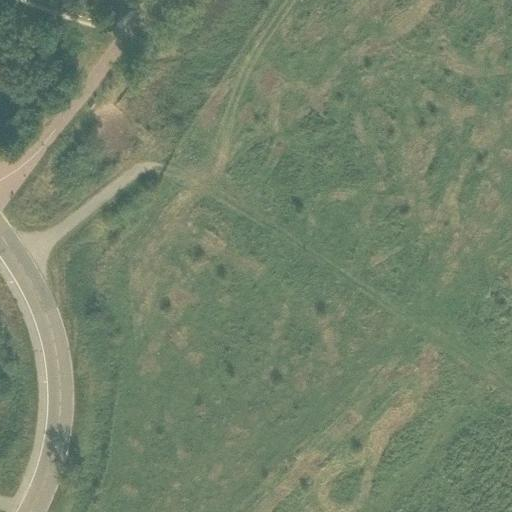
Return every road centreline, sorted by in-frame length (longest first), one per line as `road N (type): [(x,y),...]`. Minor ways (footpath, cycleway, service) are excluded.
road 1 (track): [(511,389),(163,168),(141,166),(17,262)]
road 2 (residential): [(31,511),(49,469),(59,399),(40,308),(0,237)]
road 3 (track): [(218,511),(411,325)]
